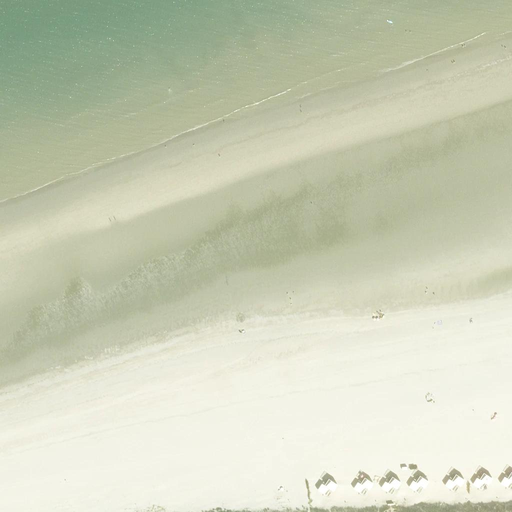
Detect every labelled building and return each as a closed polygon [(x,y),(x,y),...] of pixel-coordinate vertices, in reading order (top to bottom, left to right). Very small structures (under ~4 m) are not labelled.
[(511,471),(508,477),(505,475),(500,483),(510,489),(511,485),(511,471)] [(493,478),(483,472),(480,479),(476,477),(472,484),(482,490),(485,484),(489,486),(493,478)] [(465,480),(455,474),(452,480),(448,478),(444,486),(454,492),(457,485),(461,487),(465,480)] [(430,481),(420,475),(416,481),(413,479),(408,487),(418,493),(422,486),(425,488),(430,481)] [(374,482),(365,476),(361,483),(357,480),(353,488),(363,494),(367,487),(370,489),(374,482)] [(402,481),(392,476),(389,482),(385,480),(380,488),(390,493),(394,487),(398,489),(402,481)] [(339,484),(329,478),(325,484),(322,482),(317,490),(327,496),(331,489),(334,491),(339,484)] [(311,485),(301,479),(297,485),(294,483),(289,491),(299,497),(303,490),(306,492),(311,485)] [(283,486),(273,480),(270,486),(266,484),(261,492),(271,498),(275,491),(279,493),(283,486)] [(220,488),(210,482),(206,489),(203,487),(198,494),(208,500),(212,494),(215,496),(220,488)] [(247,487),(237,482),(234,488),(230,486),(226,494),(235,499),(239,493),(243,495),(247,487)] [(191,489),(181,483),(178,489),(174,487),(169,495),(179,501),(183,494),(187,496),(191,489)]
